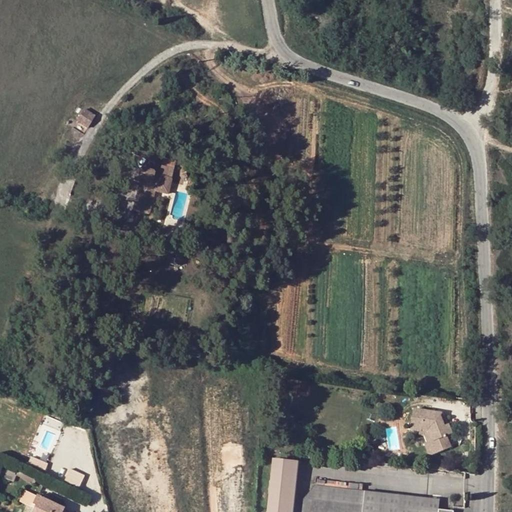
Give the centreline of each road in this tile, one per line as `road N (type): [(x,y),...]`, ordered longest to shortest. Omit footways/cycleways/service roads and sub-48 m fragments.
road 1 (residential): [(477,138),(490,421),(484,511)]
road 2 (unclassified): [(263,0),(286,56),(447,112),(477,138)]
road 3 (unclassified): [(494,0),(477,138)]
